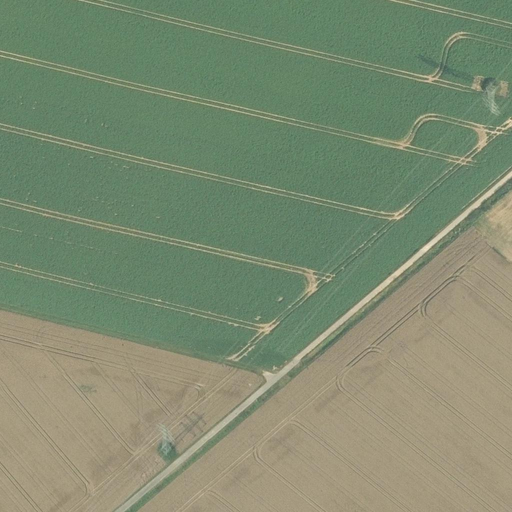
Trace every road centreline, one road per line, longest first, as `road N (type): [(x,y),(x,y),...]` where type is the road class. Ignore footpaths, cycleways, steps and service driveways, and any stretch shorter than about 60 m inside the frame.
road 1 (track): [(120,511),(511,175)]
road 2 (track): [(0,307),(276,377)]
